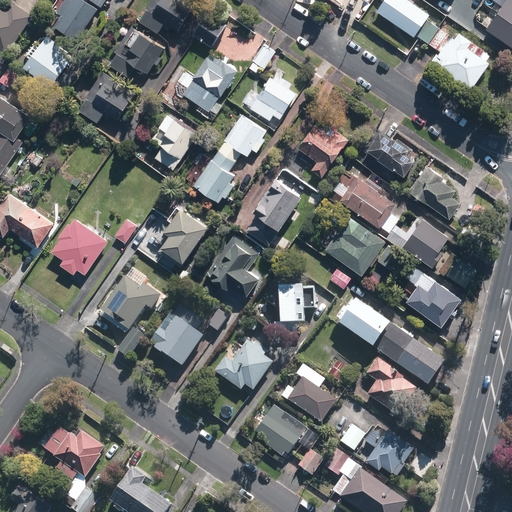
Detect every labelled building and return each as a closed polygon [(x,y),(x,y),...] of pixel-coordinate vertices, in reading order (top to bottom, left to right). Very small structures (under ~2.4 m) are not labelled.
[(0,0),(0,50),(7,55),(34,15),(14,1),(10,7),(0,0)] [(98,9),(84,0),(64,0),(57,12),(62,16),(54,26),(77,41),(98,9)] [(179,32),(194,9),(180,0),(152,0),(146,10),(147,11),(139,23),(158,35),(166,24),(179,32)] [(428,44),(439,28),(427,20),(430,15),(408,0),(384,0),(377,12),(414,38),(416,35),(428,44)] [(511,48),(511,0),(493,0),(493,1),(502,7),(486,32),(511,48)] [(209,13),(194,36),(212,49),(228,26),(209,13)] [(157,68),(163,60),(159,58),(165,50),(132,27),(115,53),(118,55),(110,66),(129,79),(136,68),(148,75),(154,66),(157,68)] [(439,28),(428,44),(440,52),(437,57),(441,59),(436,67),(472,91),(491,63),(468,48),(472,42),(456,30),(451,36),(439,28)] [(51,88),(73,59),(53,45),(51,47),(44,42),(24,68),(51,88)] [(265,67),(277,50),(267,43),(255,60),(256,60),(251,67),(258,71),(262,65),(265,67)] [(223,66),(208,56),(193,77),(195,78),(184,94),(209,111),(220,95),(221,96),(238,71),(225,61),(223,66)] [(20,73),(10,66),(1,80),(11,87),(20,73)] [(76,75),(67,68),(55,84),(65,90),(76,75)] [(118,122),(134,99),(119,88),(122,85),(104,73),(86,99),(87,100),(79,112),(98,125),(106,113),(118,122)] [(278,81),(271,76),(257,98),(248,92),(243,101),(251,107),(251,108),(270,120),(274,115),(280,119),(297,93),(289,88),(292,83),(281,77),(278,81)] [(33,118),(1,97),(0,98),(0,179),(24,144),(18,140),(33,118)] [(173,170),(199,133),(170,113),(152,138),(163,145),(155,157),(173,170)] [(225,141),(219,150),(236,162),(242,152),(248,156),(252,149),(257,152),(265,139),(263,137),(267,131),(242,114),(224,140),(225,141)] [(322,177),(350,139),(336,129),(331,136),(315,124),(298,147),(317,161),(311,169),(322,177)] [(391,138),(373,126),(373,125),(357,147),(358,147),(366,153),(360,162),(389,182),(397,170),(405,176),(417,159),(409,154),(411,150),(393,137),(391,138)] [(212,159),(194,186),(219,203),(223,196),(226,197),(234,185),(230,182),(235,175),(230,171),(236,162),(219,150),(213,160),(212,159)] [(43,157),(38,154),(34,161),(39,164),(43,157)] [(409,191),(449,219),(461,203),(452,196),(456,190),(442,180),(445,177),(427,165),(409,191)] [(75,176),(71,182),(76,185),(80,179),(75,176)] [(389,232),(398,218),(390,212),(396,203),(357,176),(340,200),(380,227),(380,226),(389,232)] [(281,230),(304,196),(277,177),(253,211),(258,214),(246,230),(268,245),(280,229),(281,230)] [(14,230),(27,212),(31,207),(10,192),(0,206),(0,233),(5,237),(11,228),(14,230)] [(182,209),(181,208),(178,206),(168,219),(171,221),(165,230),(170,234),(157,251),(181,267),(210,227),(183,207),(182,209)] [(38,247),(54,223),(31,207),(27,212),(14,230),(15,231),(38,247)] [(349,215),(325,249),(363,276),(387,241),(349,215)] [(86,275),(110,241),(76,217),(52,252),(65,260),(61,265),(76,275),(79,270),(86,275)] [(433,268),(444,253),(441,250),(450,237),(423,218),(402,247),(430,266),(433,268)] [(126,244),(138,226),(128,219),(115,236),(126,244)] [(206,273),(228,289),(231,284),(248,296),(260,279),(247,270),(260,253),(234,234),(206,273)] [(389,243),(377,260),(392,271),(404,253),(389,243)] [(477,270),(456,256),(444,274),(465,287),(477,270)] [(351,277),(337,267),(330,278),(344,288),(351,277)] [(182,270),(177,277),(183,281),(188,274),(182,270)] [(131,271),(103,310),(132,329),(149,305),(154,308),(163,295),(147,284),(148,283),(131,271)] [(407,301),(443,326),(463,297),(437,279),(435,280),(423,272),(415,284),(418,286),(407,301)] [(281,288),(277,285),(265,300),(280,311),(281,308),(282,322),(274,322),(274,335),(297,334),(297,324),(306,323),(306,309),(316,309),(315,287),(305,287),(305,286),(281,287),(281,288)] [(448,361),(358,299),(341,324),(430,386),(448,361)] [(217,331),(228,316),(219,310),(208,325),(217,331)] [(183,366),(205,336),(177,316),(166,332),(161,328),(152,340),(158,344),(155,348),(166,356),(163,359),(171,364),(174,360),(183,366)] [(131,357),(147,335),(135,327),(119,349),(131,357)] [(254,343),(248,339),(232,361),(225,356),(215,371),(241,389),(245,384),(253,390),(254,390),(269,367),(273,362),(264,355),(267,350),(255,342),(254,343)] [(405,377),(377,358),(366,374),(377,381),(367,395),(399,417),(419,389),(404,379),(405,377)] [(357,375),(337,361),(327,374),(347,388),(357,375)] [(319,423),(334,402),(301,378),(285,400),(297,408),(306,415),(319,423)] [(288,455),(303,433),(282,418),(286,412),(274,404),(255,432),(268,441),(266,445),(282,456),(285,452),(288,455)] [(58,466),(75,477),(79,470),(80,469),(87,474),(103,452),(101,451),(106,444),(84,428),(79,434),(73,429),(72,431),(62,424),(47,445),(57,452),(56,452),(64,458),(58,466)] [(354,450),(365,434),(351,424),(339,440),(354,450)] [(383,437),(372,429),(364,440),(375,449),(365,462),(379,472),(382,467),(392,475),(401,463),(403,465),(415,450),(388,430),(383,437)] [(337,475),(340,472),(349,459),(350,458),(336,448),(324,466),(337,475)] [(312,475),(323,458),(309,449),(298,465),(312,475)] [(332,490),(340,496),(361,468),(361,467),(349,459),(340,472),(343,474),(332,490)] [(133,511),(134,511),(153,486),(144,480),(149,473),(136,464),(112,497),(119,502),(117,505),(123,509),(125,506),(133,511)] [(399,511),(407,502),(361,468),(340,496),(340,497),(361,511),(399,511)] [(87,476),(79,470),(75,477),(70,483),(74,485),(69,493),(71,494),(66,500),(82,511),(90,511),(101,496),(88,486),(87,476)] [(48,511),(54,505),(31,489),(29,491),(21,486),(14,497),(21,502),(13,511),(48,511)] [(165,511),(174,501),(153,486),(134,511),(165,511)] [(58,511),(74,511),(75,510),(61,500),(55,509),(58,511)]
